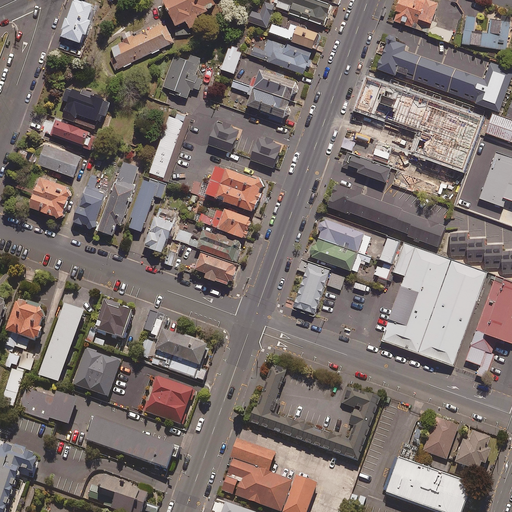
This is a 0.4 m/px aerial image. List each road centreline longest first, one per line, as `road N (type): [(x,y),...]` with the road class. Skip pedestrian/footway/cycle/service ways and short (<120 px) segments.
road 1 (secondary): [(371,0),(253,321)]
road 2 (residential): [(253,321),(511,413)]
road 3 (residential): [(0,228),(253,321)]
road 4 (secondary): [(253,321),(185,511)]
road 5 (residential): [(0,134),(42,0)]
